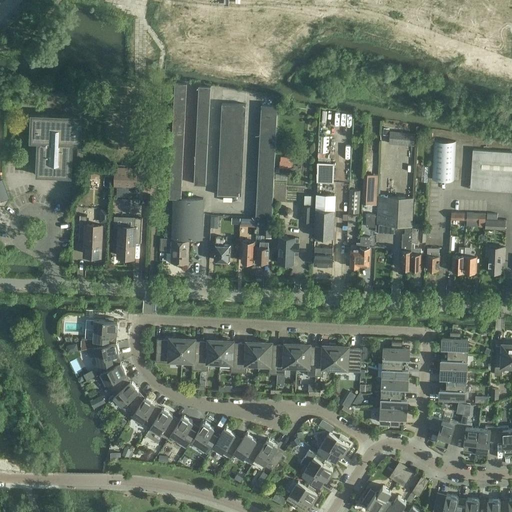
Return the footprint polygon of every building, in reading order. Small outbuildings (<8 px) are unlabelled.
[(256,11),(248,11),(248,26),(258,26),(258,18),(271,18),(271,8),(270,8),(270,0),(253,0),(253,5),(256,5),(256,11)] [(270,0),(270,8),(271,8),(282,8),(282,13),(290,13),(290,0),(270,0)] [(425,0),(405,0),(406,7),(410,7),(410,19),(423,19),(423,23),(432,23),(432,6),(425,6),(425,0)] [(455,22),(447,22),(447,38),(457,38),(457,33),(467,33),(468,33),(468,11),(471,11),(471,7),(452,7),(452,20),(455,20),(455,22)] [(468,33),(467,33),(467,37),(481,37),(481,42),(491,42),(491,27),(483,27),(483,24),(485,24),(485,11),(471,11),(468,11),(468,33)] [(199,26),(199,45),(214,45),(214,41),(223,41),(223,45),(232,45),(232,29),(225,29),(225,22),(211,22),(211,26),(199,26)] [(511,41),(503,42),(503,57),(511,56),(511,41)] [(172,238),(202,239),(202,229),(203,198),(181,198),(187,83),(175,82),(169,198),(174,198),(172,238)] [(198,86),(194,184),(206,184),(210,87),(198,86)] [(117,102),(101,102),(100,115),(103,115),(103,128),(117,128),(117,102)] [(117,128),(130,128),(130,102),(117,102),(117,128)] [(221,103),(217,195),(229,195),(242,196),(246,104),(221,103)] [(261,104),(255,217),(256,217),(267,217),(272,217),(277,105),(261,104)] [(79,116),(30,114),(28,140),(38,141),(38,143),(36,143),(35,175),(69,176),(70,145),(69,145),(69,142),(78,142),(79,116)] [(390,143),(414,145),(415,133),(391,131),(390,143)] [(434,140),(432,179),(454,180),(456,142),(434,140)] [(511,151),(473,149),(470,189),(511,191),(511,151)] [(364,174),(363,203),(376,204),(378,175),(378,153),(367,152),(366,164),(367,164),(366,174),(364,174)] [(280,168),(291,168),(291,162),(288,162),(288,157),(281,157),(280,161),(280,168)] [(333,164),(319,164),(319,180),(322,180),(332,180),(333,164)] [(86,178),(94,178),(94,176),(98,176),(98,168),(86,168),(86,178)] [(119,187),(118,197),(127,197),(127,196),(130,196),(131,187),(119,187)] [(359,213),(360,190),(350,190),(348,212),(359,213)] [(312,222),(313,205),(312,205),(312,196),(304,195),(304,205),(302,205),(302,221),(312,222)] [(395,225),(405,225),(412,225),(413,197),(400,196),(378,195),(377,224),(382,224),(394,224),(395,225)] [(315,236),(326,237),(333,237),(334,209),(334,197),(317,196),(315,236)] [(473,213),(473,220),(479,220),(478,226),(485,226),(485,220),(485,213),(473,213)] [(367,214),(366,226),(375,227),(375,214),(367,214)] [(80,215),(79,239),(80,230),(86,230),(85,254),(100,254),(102,225),(87,224),(87,215),(80,215)] [(219,216),(211,216),(211,228),(218,229),(219,216)] [(135,217),(135,226),(134,226),(120,226),(118,255),(119,255),(133,256),(134,256),(135,232),(141,233),(140,242),(141,242),(142,217),(142,218),(135,217)] [(486,219),(486,228),(505,229),(505,220),(486,219)] [(395,225),(394,224),(382,224),(382,225),(375,225),(375,232),(394,233),(395,225)] [(413,225),(412,225),(405,225),(404,233),(402,233),(401,268),(410,268),(411,243),(413,225)] [(214,260),(230,260),(230,245),(223,244),(223,237),(215,236),(215,244),(214,260)] [(361,236),(361,242),(359,266),(360,266),(360,265),(369,265),(370,247),(369,247),(370,236),(361,236)] [(299,238),(279,237),(277,263),(294,263),(294,255),(298,255),(299,238)] [(188,240),(172,240),(172,262),(188,263),(188,240)] [(242,240),(241,261),(253,261),(254,240),(242,240)] [(255,262),(268,262),(269,247),(268,247),(268,242),(260,241),(260,246),(256,246),(255,262)] [(359,266),(361,242),(357,242),(357,244),(351,244),(351,247),(350,266),(359,266)] [(411,243),(410,268),(420,269),(421,248),(414,248),(414,243),(411,243)] [(453,255),(452,270),(464,271),(465,255),(465,247),(459,246),(459,252),(455,252),(455,255),(453,255)] [(489,272),(500,272),(501,256),(505,256),(505,247),(486,246),(486,255),(490,255),(489,272)] [(314,264),(332,265),(333,254),(332,254),(332,247),(315,247),(314,264)] [(465,247),(465,255),(464,271),(476,271),(477,256),(474,255),(474,253),(471,252),(471,248),(470,247),(465,247)] [(426,269),(439,270),(440,248),(427,248),(426,269)] [(115,342),(115,333),(117,333),(117,328),(118,328),(118,322),(117,322),(118,321),(114,321),(114,318),(105,317),(105,320),(94,320),(94,338),(82,338),(81,350),(94,347),(95,346),(95,347),(115,342)] [(444,353),(467,354),(468,338),(461,338),(461,332),(450,331),(450,338),(442,337),(442,347),(444,347),(444,353)] [(181,361),(183,338),(170,337),(170,339),(157,339),(156,362),(170,363),(170,360),(181,361)] [(183,338),(181,361),(193,361),(192,370),(200,370),(202,341),(195,341),(195,338),(183,338)] [(202,341),(200,370),(208,370),(208,362),(220,362),(221,340),(209,339),(208,341),(202,341)] [(221,340),(220,362),(231,363),(231,371),(239,372),(240,343),(234,342),(234,340),(221,340)] [(240,343),(239,372),(246,372),(247,364),(258,364),(259,341),(247,341),(247,343),(240,343)] [(259,341),(258,364),(270,365),(269,373),(277,374),(279,345),(272,344),(272,342),(259,341)] [(383,362),(406,363),(407,357),(409,357),(410,348),(402,347),(402,341),(392,341),(391,347),(384,346),(383,362)] [(120,363),(119,363),(117,354),(119,354),(118,349),(119,349),(118,343),(117,343),(116,342),(115,342),(95,347),(95,346),(94,347),(98,367),(100,367),(101,372),(102,373),(120,363)] [(279,345),(277,374),(285,374),(285,366),(297,366),(298,343),(285,343),(285,345),(279,345)] [(298,343),(297,366),(308,367),(308,375),(315,376),(317,346),(310,346),(310,344),(298,343)] [(511,366),(511,343),(502,343),(502,345),(496,345),(494,374),(502,374),(502,366),(511,366)] [(317,346),(315,376),(323,376),(323,367),(335,368),(336,345),(324,344),(324,347),(317,346)] [(336,345),(335,368),(346,368),(346,371),(360,372),(361,349),(349,348),(349,346),(336,345)] [(467,369),(467,354),(444,353),(444,358),(441,358),(441,368),(467,369)] [(129,382),(125,374),(126,373),(124,369),(125,368),(122,363),(121,362),(119,363),(120,363),(102,373),(101,372),(100,373),(110,392),(112,391),(114,396),(115,396),(129,382)] [(383,362),(382,377),(408,378),(409,369),(406,369),(406,363),(383,362)] [(466,384),(467,369),(441,368),(440,377),(443,377),(442,383),(466,384)] [(382,377),(381,392),(405,393),(405,387),(408,387),(408,378),(382,377)] [(144,398),(138,391),(139,390),(135,386),(136,386),(132,381),(131,382),(130,381),(129,382),(115,396),(114,396),(113,396),(128,412),(129,411),(133,415),(144,398)] [(466,384),(442,383),(442,388),(440,388),(439,398),(465,399),(466,384)] [(498,399),(499,388),(491,388),(491,399),(498,399)] [(381,392),(381,407),(407,408),(407,399),(405,398),(405,393),(381,392)] [(132,416),(150,427),(162,409),(161,409),(154,404),(155,403),(151,400),(151,399),(146,396),(146,397),(145,396),(144,398),(133,415),(132,416)] [(407,408),(381,407),(380,422),(404,423),(404,417),(406,417),(407,408)] [(150,427),(168,439),(171,435),(170,435),(180,420),(179,420),(172,416),(173,414),(169,412),(169,411),(164,408),(162,408),(161,409),(162,409),(150,427)] [(462,414),(461,422),(458,435),(465,436),(463,449),(476,450),(478,427),(472,426),(472,423),(467,423),(468,415),(462,414)] [(200,428),(199,428),(192,423),(193,422),(189,419),(189,418),(184,415),(184,416),(182,415),(179,420),(180,420),(170,435),(171,435),(188,446),(192,441),(191,441),(200,428)] [(458,435),(461,422),(450,419),(449,421),(429,415),(428,426),(439,430),(435,442),(448,445),(451,433),(458,435)] [(221,434),(220,434),(213,429),(214,428),(210,425),(210,424),(205,421),(205,422),(204,421),(199,428),(200,428),(191,441),(192,441),(209,452),(213,447),(221,434)] [(478,427),(476,450),(488,452),(489,439),(496,440),(497,426),(485,425),(485,428),(478,427)] [(497,426),(496,440),(503,439),(504,452),(511,451),(511,428),(508,428),(508,426),(497,426)] [(242,440),(234,435),(235,434),(231,431),(232,430),(227,427),(226,428),(225,427),(220,434),(221,434),(213,447),(231,458),(234,453),(234,452),(242,440)] [(337,463),(337,462),(336,461),(341,454),(342,455),(345,451),(349,446),(348,446),(349,444),(345,442),(347,440),(340,435),(338,438),(329,432),(317,450),(337,463)] [(263,446),(263,445),(255,441),(256,439),(252,437),(253,436),(248,433),(247,434),(246,433),(242,440),(234,452),(234,453),(252,464),(255,458),(263,446)] [(255,458),(273,470),(285,450),(284,451),(277,447),(277,445),(273,443),(274,442),(269,439),(268,439),(267,439),(263,445),(263,446),(255,458)] [(326,479),(329,475),(330,476),(333,471),(332,470),(333,469),(330,467),(331,464),(324,460),(323,462),(314,457),(316,454),(309,449),(300,462),(307,467),(302,475),(321,487),(322,487),(320,486),(325,478),(326,479)] [(397,481),(400,477),(394,473),(391,478),(397,481)] [(400,477),(397,481),(402,485),(405,480),(400,477)] [(286,499),(306,511),(305,510),(310,503),(311,503),(313,500),(314,500),(318,495),(317,494),(317,493),(314,491),(316,489),(309,484),(307,487),(298,481),(286,499)] [(386,498),(391,491),(383,485),(378,493),(370,488),(362,502),(377,511),(386,498)] [(415,486),(412,491),(417,494),(420,490),(415,486)] [(432,511),(454,511),(458,496),(457,496),(457,495),(451,494),(451,495),(447,494),(446,495),(437,493),(438,492),(437,492),(432,511)] [(377,511),(398,511),(401,508),(406,500),(398,495),(393,503),(386,498),(377,511)] [(454,511),(477,511),(479,499),(478,499),(478,498),(472,497),(472,498),(467,498),(467,499),(458,498),(458,497),(458,496),(454,511)] [(499,511),(511,511),(511,497),(509,498),(509,500),(500,501),(500,499),(499,511)] [(499,511),(500,499),(499,499),(499,498),(493,498),(493,499),(488,499),(488,501),(479,501),(479,499),(477,511),(499,511)]
